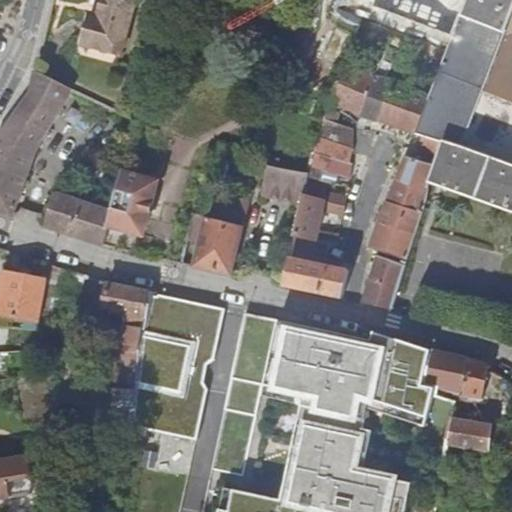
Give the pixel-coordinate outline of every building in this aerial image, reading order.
[(84,46),(123,57),(138,4),(123,0),(104,0),(100,18),(93,16),(84,46)] [(347,0),(344,8),(377,21),(385,0),(347,0)] [(511,0),(470,0),(451,52),(448,59),(433,98),(419,137),(426,140),(444,145),(440,158),(437,166),(431,185),(511,213),(511,166),(464,149),(511,16),(511,0)] [(430,52),(448,59),(451,52),(433,45),(430,52)] [(411,47),(403,67),(418,72),(426,53),(411,47)] [(391,49),(384,67),(392,70),(399,52),(391,49)] [(342,108),(365,116),(379,80),(345,68),(332,104),(342,108)] [(0,144),(0,212),(15,217),(16,214),(19,214),(20,210),(18,210),(37,157),(74,93),(38,77),(33,96),(0,143),(0,144)] [(365,116),(381,122),(396,84),(379,79),(379,80),(365,116)] [(392,128),(419,137),(433,98),(396,84),(381,122),(392,128)] [(325,122),(337,126),(340,114),(329,111),(325,122)] [(320,139),(354,150),(353,130),(337,126),(325,122),(320,139)] [(315,153),(350,164),(354,151),(354,150),(320,139),(315,153)] [(421,151),(440,158),(444,145),(426,140),(421,151)] [(354,166),(350,164),(315,153),(314,159),(312,168),(339,176),(351,180),(354,166)] [(431,191),(431,185),(437,166),(408,157),(398,180),(431,191)] [(307,188),(309,178),(310,176),(280,171),(280,162),(271,161),(265,197),(304,205),(306,196),(307,188)] [(337,186),(339,176),(312,168),(310,176),(309,178),(329,184),(337,186)] [(114,214),(111,228),(145,237),(159,182),(124,173),(114,214)] [(389,203),(425,213),(429,197),(431,191),(398,180),(389,203)] [(307,188),(306,196),(326,201),(327,193),(307,188)] [(335,195),(328,193),(327,193),(326,201),(306,196),(304,205),(298,231),(297,238),(297,239),(314,242),(330,246),(339,247),(341,239),(320,235),(324,212),(345,216),(348,199),(335,195)] [(106,247),(111,228),(114,214),(59,195),(46,228),(106,248),(106,247)] [(251,203),(215,195),(210,219),(197,216),(194,229),(206,232),(198,268),(234,277),(251,203)] [(405,241),(416,243),(425,213),(389,203),(379,225),(407,233),(405,241)] [(411,261),(416,243),(405,241),(407,233),(379,225),(378,228),(373,250),(382,253),(411,261)] [(312,253),(314,242),(297,239),(290,272),(287,286),(286,287),(345,300),(351,272),(326,267),(315,264),(317,254),(312,253)] [(315,264),(326,267),(330,246),(314,242),(312,253),(317,254),(315,264)] [(380,258),(377,266),(374,275),(373,278),(367,302),(396,309),(397,308),(409,266),(380,258)] [(369,274),(374,275),(377,266),(372,264),(369,274)] [(277,285),(287,286),(290,272),(270,268),(269,275),(274,276),(277,280),(277,285)] [(0,307),(0,314),(42,322),(50,282),(6,274),(3,289),(0,288),(0,306),(0,307)] [(69,367),(69,368),(60,419),(60,420),(136,427),(141,365),(141,364),(146,338),(148,317),(154,294),(112,284),(106,309),(134,316),(129,350),(117,349),(114,389),(77,386),(79,369),(69,367)] [(227,310),(154,294),(148,317),(146,338),(141,364),(136,427),(202,442),(211,392),(208,384),(211,367),(217,361),(227,310)] [(377,332),(375,342),(278,321),(264,384),(308,393),(301,424),(311,426),(305,457),(295,455),(285,499),(238,489),(233,511),(223,510),(222,511),(409,511),(415,485),(358,472),(369,421),(358,418),(363,396),(432,418),(437,389),(438,388),(426,383),(433,351),(377,332)] [(438,388),(437,389),(484,400),(489,371),(490,366),(433,351),(426,383),(438,388)] [(511,456),(511,429),(473,423),(474,417),(469,416),(468,422),(455,419),(442,500),(463,503),(469,465),(481,467),(483,452),(511,456)] [(45,436),(58,434),(60,420),(60,419),(43,422),(45,436)] [(55,451),(58,434),(45,436),(40,437),(43,452),(52,451),(55,451)] [(0,498),(33,493),(37,481),(32,455),(0,459),(0,498)]
